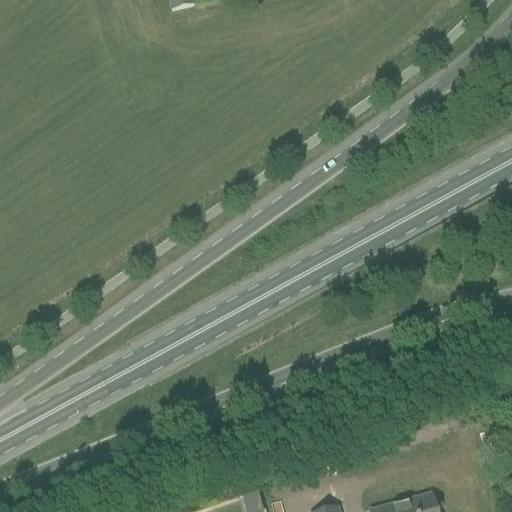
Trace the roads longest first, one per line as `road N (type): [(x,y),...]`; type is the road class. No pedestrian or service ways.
road 1 (primary): [(511,21),(391,126),(0,402)]
road 2 (primary): [(0,441),(511,162)]
road 3 (primary): [(0,488),(420,324),(511,303)]
